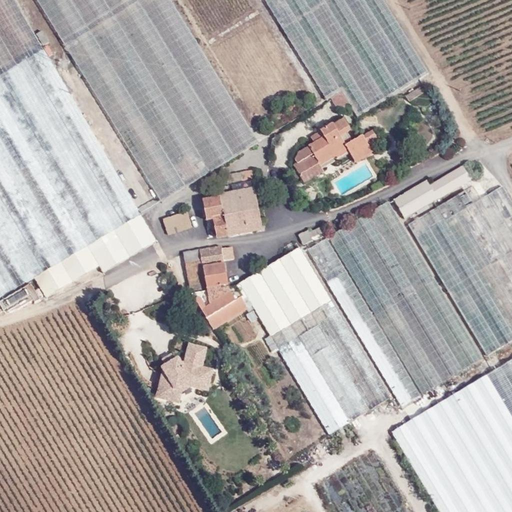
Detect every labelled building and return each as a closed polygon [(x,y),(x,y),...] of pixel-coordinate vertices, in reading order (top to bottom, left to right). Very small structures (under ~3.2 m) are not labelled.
[(61,79),(23,14),(14,0),(0,0),(0,298),(34,278),(46,297),(98,266),(103,273),(156,241),(111,164),(61,79)] [(36,0),(162,203),(259,147),(168,0),(36,0)] [(383,0),(264,0),(283,30),(327,101),(341,92),(342,94),(349,105),(357,118),(429,74),(402,30),(383,0)] [(409,102),(427,91),(424,85),(406,97),(409,102)] [(331,100),(338,112),(349,105),(342,94),(331,100)] [(351,131),(343,119),(339,121),(347,133),(351,131)] [(296,163),(293,165),(296,170),(300,177),(304,184),(324,172),(321,166),(336,157),(338,159),(350,152),(356,162),(362,158),(352,142),(346,146),(341,137),(347,133),(339,121),(334,125),(333,123),(320,130),(321,132),(324,137),(313,144),(309,146),(309,147),(297,154),(295,160),(296,163)] [(321,132),(310,138),(313,144),(324,137),(321,132)] [(373,152),(363,136),(352,142),(362,158),(373,152)] [(405,219),(471,180),(463,167),(430,186),(427,181),(394,200),(405,219)] [(257,170),(227,176),(228,186),(258,180),(257,170)] [(300,177),(296,170),(291,173),(296,180),(300,177)] [(447,290),(488,357),(511,342),(511,202),(503,187),(482,200),(474,187),(409,226),(447,290)] [(217,238),(262,230),(261,221),(258,210),(254,188),(220,195),(220,197),(203,201),(207,221),(213,219),(217,238)] [(483,360),(441,290),(389,202),(329,238),(370,306),(424,395),(483,360)] [(266,220),(264,209),(258,210),(261,221),(266,220)] [(170,218),(159,221),(163,233),(165,237),(192,227),(188,212),(170,218)] [(324,226),(310,233),(309,230),(299,235),(303,245),(313,240),(312,238),(327,232),(324,226)] [(421,397),(384,335),(327,239),(309,250),(403,408),(421,397)] [(221,247),(184,254),(186,261),(201,257),(203,263),(212,261),(216,272),(225,268),(224,261),(234,259),(232,248),(222,250),(221,247)] [(340,315),(301,249),(240,285),(253,306),(330,435),(390,399),(340,315)] [(240,285),(229,287),(225,268),(216,272),(212,261),(203,263),(201,257),(186,261),(192,295),(213,331),(253,306),(240,285)] [(269,416),(293,401),(244,316),(218,331),(269,416)] [(206,348),(190,344),(183,365),(178,358),(162,366),(156,398),(178,403),(180,391),(189,386),(207,392),(213,370),(202,367),(206,348)] [(439,511),(511,511),(511,361),(494,372),(393,432),(405,453),(435,503),(439,511)]
